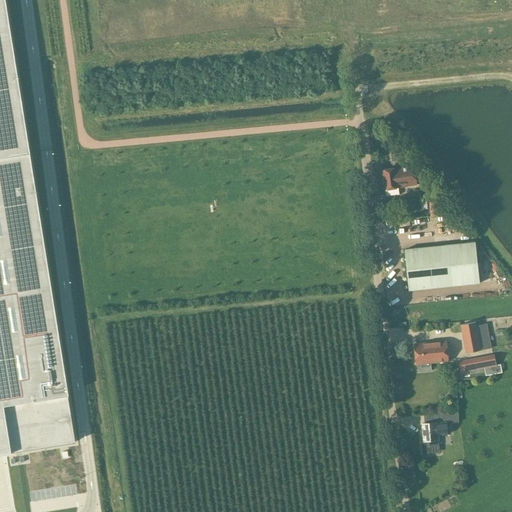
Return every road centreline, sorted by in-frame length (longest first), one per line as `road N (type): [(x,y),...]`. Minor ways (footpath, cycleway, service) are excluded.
road 1 (unclassified): [(407,511),(359,121)]
road 2 (unknown): [(359,121),(345,0)]
